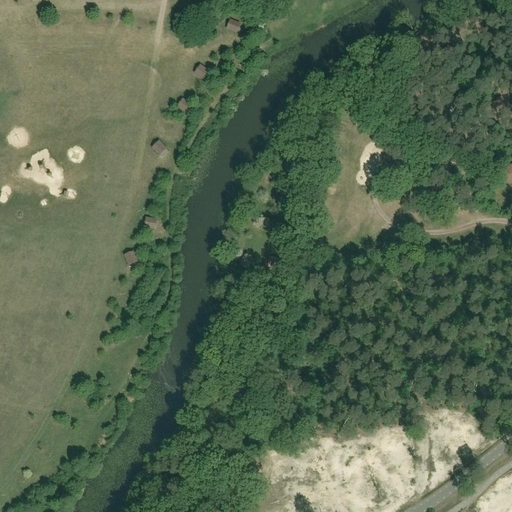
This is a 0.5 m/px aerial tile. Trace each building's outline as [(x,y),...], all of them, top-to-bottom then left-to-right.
[(330,20),(338,15),(331,5),(323,11),(330,20)] [(177,25),(182,11),(172,8),(167,22),(177,25)] [(275,28),(281,32),(285,26),(279,22),(275,28)] [(236,34),(238,26),(229,24),(227,32),(236,34)] [(199,68),(194,75),(202,80),(207,73),(199,68)] [(182,101),(178,109),(187,113),(191,106),(182,101)] [(157,144),(151,150),(158,157),(164,151),(157,144)] [(144,220),(143,228),(152,229),(153,221),(144,220)] [(133,255),(125,258),(128,267),(136,264),(133,255)]
